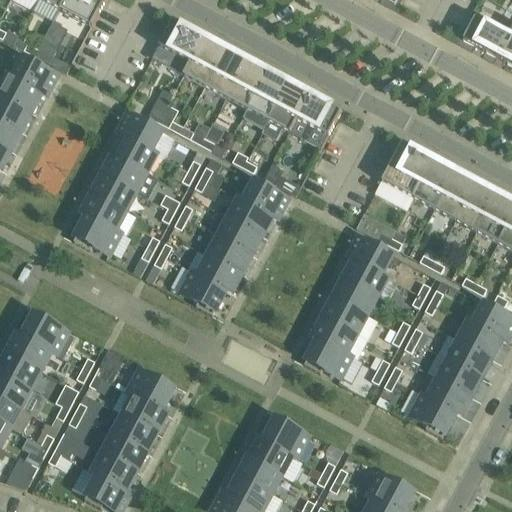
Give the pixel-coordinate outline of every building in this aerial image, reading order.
[(39,0),(38,2),(59,13),(66,0),(39,0)] [(66,0),(98,17),(107,0),(66,0)] [(495,60),(509,34),(476,17),(462,43),(495,60)] [(183,79),(203,42),(198,40),(199,38),(172,23),(158,50),(189,66),(182,79),(183,79)] [(495,60),(511,69),(511,29),(509,34),(495,60)] [(208,45),(203,42),(183,79),(204,90),(224,54),(219,51),(220,49),(209,43),(208,45)] [(34,60),(38,53),(27,47),(23,55),(34,60)] [(38,53),(34,60),(45,66),(49,59),(38,53)] [(229,56),(224,54),(204,90),(225,102),(245,65),(240,62),(241,60),(230,54),(229,56)] [(8,79),(45,99),(49,92),(50,93),(57,80),(24,62),(13,81),(8,78),(8,79)] [(245,65),(225,102),(247,113),(266,76),(261,74),(262,72),(251,66),(250,68),(245,65)] [(271,79),(266,76),(247,113),(268,124),(287,88),(282,85),(283,83),(272,77),(271,79)] [(8,79),(0,93),(0,99),(31,116),(38,104),(36,103),(39,97),(45,100),(45,99),(8,79)] [(292,90),(287,88),(268,124),(289,136),(309,99),(304,96),(305,94),(293,88),(292,90)] [(0,99),(0,123),(21,135),(27,123),(26,122),(29,116),(31,117),(31,116),(0,99)] [(313,102),(309,99),(289,136),(296,123),(327,140),(341,114),(314,100),(313,102)] [(158,126),(162,119),(151,114),(147,121),(158,126)] [(122,131),(118,138),(156,158),(156,157),(151,154),(161,135),(128,118),(121,131),(122,131)] [(162,119),(158,126),(168,132),(172,125),(162,119)] [(0,123),(0,148),(11,154),(17,142),(16,141),(19,135),(20,136),(21,135),(0,123)] [(200,149),(204,142),(193,136),(189,143),(200,149)] [(156,158),(118,138),(118,139),(123,142),(120,148),(119,147),(112,159),(146,177),(156,158)] [(215,148),(204,142),(200,149),(211,155),(215,148)] [(381,185),(413,202),(432,165),(428,163),(429,161),(402,146),(381,185)] [(0,172),(0,173),(7,161),(6,160),(9,154),(10,155),(11,154),(0,148),(0,172)] [(109,166),(102,178),(136,196),(146,177),(112,159),(112,160),(113,161),(110,167),(109,166)] [(243,172),(246,165),(236,159),(232,166),(243,172)] [(187,175),(194,179),(200,168),(193,164),(187,175)] [(257,170),(246,165),(243,172),(253,177),(257,170)] [(432,165),(413,202),(434,213),(454,177),(449,174),(450,172),(438,166),(437,168),(432,165)] [(206,171),(200,182),(207,186),(213,175),(206,171)] [(194,179),(187,175),(181,186),(189,189),(194,179)] [(264,183),(274,189),(278,182),(267,176),(264,183)] [(454,177),(434,213),(455,225),(475,188),(470,185),(471,183),(459,177),(458,179),(454,177)] [(98,185),(92,197),(125,215),(136,196),(102,178),(101,179),(103,180),(100,186),(98,185)] [(207,186),(200,182),(194,192),(201,196),(207,186)] [(233,199),(276,222),(279,215),(281,216),(288,203),(254,185),(244,204),(233,199)] [(475,188),(455,225),(476,236),(496,199),(491,196),(492,195),(481,188),(480,190),(475,188)] [(88,204),(82,216),(120,237),(121,236),(116,234),(125,215),(92,197),(91,198),(93,199),(90,205),(88,204)] [(233,199),(223,218),(262,239),(268,227),(267,226),(270,220),(275,223),(276,222),(233,199)] [(496,199),(476,236),(498,247),(511,220),(511,205),(502,200),(501,202),(496,199)] [(167,213),(174,217),(180,206),(173,202),(167,213)] [(185,209),(180,220),(187,224),(192,213),(185,209)] [(174,217),(167,213),(161,224),(168,227),(174,217)] [(120,237),(82,216),(81,217),(87,220),(73,245),(90,254),(92,249),(109,258),(120,237)] [(262,239),(223,218),(222,219),(228,222),(218,239),(213,237),(252,258),(258,246),(257,245),(260,239),(261,240),(262,239)] [(187,224),(180,220),(174,230),(181,234),(187,224)] [(511,220),(498,247),(511,254),(511,220)] [(377,243),(388,249),(391,242),(381,236),(377,243)] [(213,237),(202,256),(241,277),(248,265),(247,264),(250,258),(251,259),(252,258),(213,237)] [(147,251),(154,255),(159,244),(152,240),(147,251)] [(354,265),(386,282),(387,281),(382,278),(392,259),(358,241),(351,254),(353,255),(349,262),(354,265)] [(131,263),(139,247),(131,242),(122,258),(131,263)] [(391,242),(388,249),(398,255),(402,248),(391,242)] [(159,258),(166,262),(172,251),(165,247),(159,258)] [(154,255),(147,251),(141,262),(148,266),(154,255)] [(241,277),(202,256),(202,257),(207,260),(198,278),(193,275),(192,276),(231,296),(238,284),(236,283),(240,277),(241,278),(241,277)] [(166,262),(159,258),(153,269),(161,272),(166,262)] [(419,266),(430,272),(434,265),(423,259),(419,266)] [(376,301),(386,282),(354,265),(351,271),(349,270),(342,283),(344,284),(376,301)] [(434,265),(430,272),(440,277),(444,270),(434,265)] [(231,296),(192,276),(181,296),(198,306),(195,311),(212,319),(225,294),(231,297),(231,296)] [(461,289),(472,294),(476,287),(465,281),(461,289)] [(366,320),(376,301),(344,284),(341,290),(339,289),(332,302),(334,303),(366,320)] [(417,299),(424,302),(430,291),(423,287),(417,299)] [(476,287),(472,294),(483,300),(487,293),(476,287)] [(436,294),(430,305),(437,309),(443,298),(436,294)] [(419,312),(424,302),(417,299),(412,308),(419,312)] [(504,311),(508,304),(497,299),(493,306),(504,311)] [(356,339),(366,320),(334,303),(330,309),(329,308),(322,321),(323,322),(356,339)] [(437,309),(430,305),(424,315),(432,319),(437,309)] [(468,326),(500,343),(505,346),(509,338),(510,339),(511,336),(511,322),(484,308),(474,327),(468,324),(468,326)] [(17,338),(56,359),(67,338),(50,329),(53,323),(36,315),(23,340),(17,337),(17,338)] [(346,357),(356,339),(323,322),(320,328),(319,327),(312,340),(317,343),(351,361),(352,360),(346,357)] [(396,337),(404,341),(410,329),(403,325),(396,337)] [(457,345),(489,362),(491,363),(498,350),(496,349),(500,343),(468,326),(457,345)] [(415,332),(409,343),(416,347),(423,336),(415,332)] [(398,350),(404,341),(396,337),(391,347),(398,350)] [(56,359),(17,338),(10,350),(12,351),(8,357),(7,356),(6,357),(40,375),(50,356),(55,359),(56,359)] [(340,381),(351,361),(317,343),(304,368),(321,377),(323,372),(340,381)] [(416,347),(409,343),(404,353),(411,357),(416,347)] [(447,364),(479,381),(481,382),(488,369),(486,368),(489,362),(457,345),(447,364)] [(0,377),(35,397),(36,396),(30,393),(40,375),(6,357),(0,369),(1,370),(0,372),(0,377)] [(82,372),(89,376),(94,366),(87,362),(82,372)] [(376,375),(383,379),(390,367),(382,363),(376,375)] [(437,383),(469,400),(471,401),(478,388),(476,387),(479,381),(447,364),(437,383)] [(100,369),(94,379),(101,383),(107,372),(100,369)] [(395,370),(389,382),(396,385),(402,374),(395,370)] [(89,376),(82,372),(76,383),(83,387),(89,376)] [(378,389),(383,379),(376,375),(371,385),(378,389)] [(127,397),(166,418),(167,417),(161,414),(175,389),(158,380),(156,385),(139,376),(127,397)] [(35,397),(0,377),(0,402),(25,416),(35,397)] [(101,383),(94,379),(89,390),(96,394),(101,383)] [(396,385),(389,382),(384,391),(391,395),(396,385)] [(422,397),(421,399),(455,417),(460,420),(467,407),(466,406),(469,400),(437,383),(428,400),(422,397)] [(132,400),(122,419),(156,437),(157,436),(155,435),(158,429),(160,430),(166,418),(127,397),(127,398),(132,400)] [(375,406),(393,417),(398,410),(379,399),(375,406)] [(455,417),(421,399),(411,419),(427,428),(425,433),(442,442),(455,417)] [(61,411),(68,414),(74,404),(67,400),(61,411)] [(0,426),(10,432),(19,414),(25,416),(0,402),(0,426)] [(74,417),(81,421),(87,410),(80,407),(74,417)] [(68,414),(61,411),(56,421),(63,425),(68,414)] [(81,421),(74,417),(68,428),(75,432),(81,421)] [(122,419),(112,438),(146,456),(146,455),(145,454),(148,448),(150,449),(156,437),(122,419)] [(258,442),(297,463),(308,442),(291,433),(293,428),(277,419),(263,444),(258,441),(258,442)] [(0,449),(10,432),(0,426),(0,449)] [(47,438),(41,449),(48,453),(54,442),(47,438)] [(112,438),(102,457),(136,475),(136,474),(135,473),(138,467),(139,468),(146,456),(112,438)] [(296,464),(297,463),(258,442),(251,454),(252,455),(249,461),(248,460),(247,461),(281,479),(291,461),(296,464)] [(54,455),(61,459),(66,449),(59,445),(54,455)] [(48,453),(41,449),(35,459),(42,463),(48,453)] [(61,459),(54,455),(48,466),(55,470),(61,459)] [(102,457),(92,476),(130,496),(130,495),(125,492),(128,486),(129,487),(136,475),(102,457)] [(281,479),(247,461),(241,473),(242,474),(239,480),(238,479),(237,480),(271,498),(281,479)] [(322,476),(329,480),(335,470),(328,466),(322,476)] [(32,482),(38,471),(31,468),(25,478),(32,482)] [(335,483),(342,487),(348,476),(340,472),(335,483)] [(130,496),(92,476),(92,477),(97,480),(84,504),(99,511),(100,511),(103,507),(111,511),(122,511),(127,503),(126,503),(130,496)] [(323,491),(329,480),(322,476),(316,487),(323,491)] [(263,511),(271,498),(237,480),(231,492),(232,493),(229,499),(224,496),(223,497),(250,511),(263,511)] [(367,501),(388,511),(404,511),(415,493),(398,484),(395,489),(378,480),(367,501)] [(336,498),(342,487),(335,483),(329,494),(336,498)] [(250,511),(223,497),(220,504),(218,503),(213,511),(250,511)] [(372,504),(367,511),(388,511),(367,501),(372,504)]
